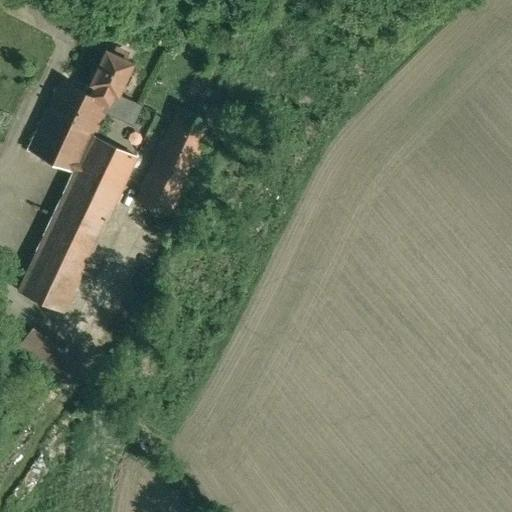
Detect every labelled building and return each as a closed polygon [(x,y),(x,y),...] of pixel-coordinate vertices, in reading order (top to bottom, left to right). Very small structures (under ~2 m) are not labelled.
[(91,6),(78,0),(67,0),(61,14),(82,24),(91,6)] [(133,62),(107,50),(99,66),(94,68),(90,76),(92,81),(91,82),(92,82),(88,92),(61,79),(52,99),(101,120),(113,93),(117,95),(118,94),(133,62)] [(136,155),(94,135),(106,110),(110,111),(110,110),(133,120),(141,104),(118,94),(117,95),(113,93),(101,120),(86,152),(128,172),(136,155)] [(128,172),(86,152),(101,120),(52,99),(29,148),(76,170),(20,290),(63,310),(128,172)] [(181,107),(137,199),(168,214),(212,122),(181,107)] [(80,365),(33,328),(18,347),(65,384),(80,365)]
